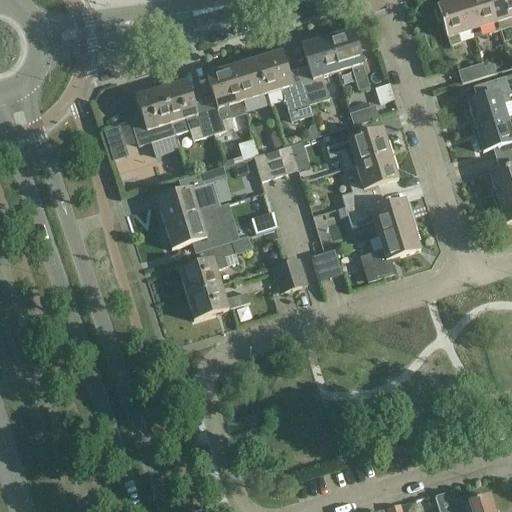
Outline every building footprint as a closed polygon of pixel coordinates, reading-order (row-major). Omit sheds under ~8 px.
[(457,37),(472,33),(461,0),(458,0),(457,0),(458,4),(437,10),(438,12),(434,13),(438,26),(442,25),(449,49),(460,46),(457,37)] [(471,0),(467,2),(466,0),(461,0),(472,33),(486,29),(488,37),(499,34),(496,25),(495,25),(487,0),(471,0)] [(511,0),(487,0),(495,25),(496,25),(499,34),(511,29),(511,0)] [(326,42),(336,77),(351,73),(358,94),(368,91),(351,35),(326,42)] [(307,70),(297,74),(308,110),(329,103),(322,81),(336,77),(326,42),(301,50),(307,70)] [(280,56),(255,64),(265,99),(281,94),(287,116),(308,110),(297,74),(286,77),(280,56)] [(265,99),(255,64),(231,71),(241,106),(265,99)] [(492,66),(483,69),(486,80),(496,77),(492,66)] [(486,80),(483,69),(482,67),(457,75),(461,88),(486,80)] [(213,99),(201,102),(212,139),(233,132),(230,121),(245,117),(241,106),(231,71),(206,78),(213,99)] [(472,133),(505,123),(505,121),(501,108),(509,105),(508,99),(511,97),(511,78),(502,82),(473,91),(477,104),(467,107),(473,127),(470,128),(472,133)] [(160,93),(171,128),(174,139),(189,134),(192,145),(212,139),(201,102),(191,106),(185,85),(160,93)] [(174,139),(171,128),(160,93),(135,100),(144,128),(132,132),(138,150),(174,139)] [(377,105),(383,121),(399,116),(393,99),(377,105)] [(347,111),(349,117),(353,130),(378,122),(374,110),(368,111),(366,105),(347,111)] [(492,153),(496,164),(511,159),(511,119),(505,121),(505,123),(472,133),(473,137),(476,136),(482,156),(492,153)] [(123,150),(118,132),(104,136),(113,164),(120,162),(117,152),(123,150)] [(281,149),(277,135),(273,136),(270,140),(274,151),(281,149)] [(344,174),(354,171),(389,160),(382,135),(325,153),(328,162),(339,159),(344,174)] [(277,154),(285,179),(298,175),(290,150),(277,154)] [(264,158),(272,182),(285,179),(277,154),(264,158)] [(272,182),(264,158),(253,161),(260,186),(272,182)] [(492,200),(494,204),(511,198),(511,159),(496,164),(499,175),(489,178),(496,199),(492,200)] [(397,185),(389,160),(354,171),(359,185),(337,192),(344,213),(380,202),(376,191),(397,185)] [(197,218),(196,217),(214,212),(219,211),(215,197),(212,187),(155,205),(163,229),(197,218)] [(511,198),(494,204),(495,208),(498,207),(505,229),(511,226),(511,198)] [(383,212),(380,202),(344,213),(350,233),(372,227),(376,241),(411,231),(403,206),(383,212)] [(191,247),(195,258),(230,247),(231,246),(230,244),(231,244),(228,235),(221,237),(214,212),(196,217),(197,218),(163,229),(171,254),(191,247)] [(411,231),(376,241),(381,257),(360,263),(362,273),(419,255),(411,231)] [(178,276),(185,300),(219,289),(215,275),(237,268),(230,247),(195,258),(198,269),(178,276)] [(318,285),(331,281),(343,278),(335,253),(323,257),(310,260),(318,285)] [(270,271),(281,267),(277,255),(271,258),(267,263),(270,271)] [(271,272),(279,299),(308,290),(299,263),(271,272)] [(219,289),(185,300),(193,325),(249,308),(246,298),(224,305),(219,289)] [(450,511),(492,511),(489,499),(476,504),(474,497),(453,504),(455,509),(450,511)]
